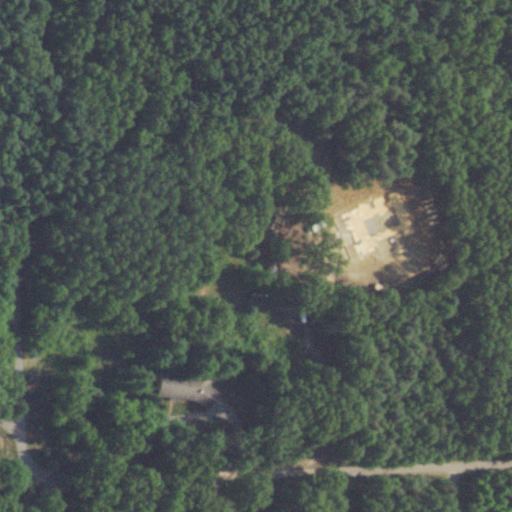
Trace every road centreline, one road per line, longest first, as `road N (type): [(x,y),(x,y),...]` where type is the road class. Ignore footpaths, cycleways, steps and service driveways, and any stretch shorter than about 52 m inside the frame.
road 1 (residential): [(29,511),(17,261),(41,175),(40,0)]
road 2 (residential): [(0,471),(24,478),(511,462)]
